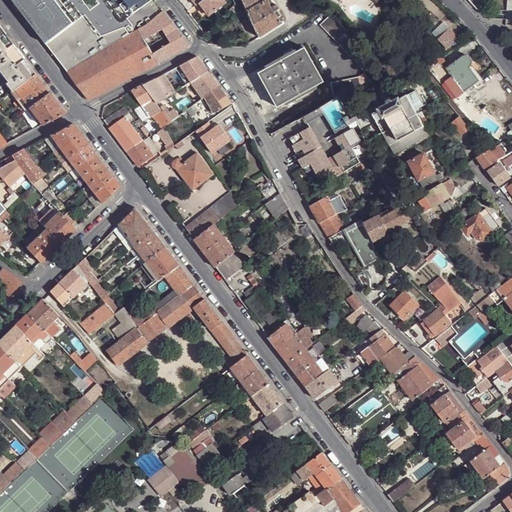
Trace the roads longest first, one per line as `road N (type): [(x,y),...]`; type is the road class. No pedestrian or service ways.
road 1 (residential): [(135,188),(381,511)]
road 2 (residential): [(203,47),(369,304)]
road 3 (residential): [(511,464),(450,383),(369,304)]
road 4 (residential): [(203,47),(76,110)]
road 5 (residential): [(35,286),(135,188)]
road 6 (residential): [(0,8),(76,110)]
